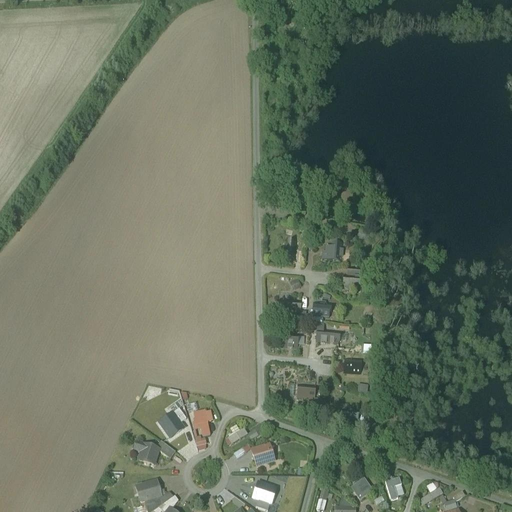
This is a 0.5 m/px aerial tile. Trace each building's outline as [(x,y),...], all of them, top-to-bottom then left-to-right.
[(333,188),(317,186),(315,199),(332,201),(333,188)] [(297,244),(285,242),(283,260),(295,261),(297,244)] [(342,246),(331,245),(329,255),(322,254),(321,262),(341,263),(342,246)] [(365,270),(349,269),(348,277),(361,279),(364,279),(365,270)] [(361,279),(348,277),(344,277),(343,290),(360,292),(361,281),(362,281),(362,280),(361,280),(361,279)] [(301,304),(284,303),(283,314),(301,316),(301,304)] [(331,305),(313,304),(312,316),(330,318),(331,305)] [(340,334),(317,332),(316,344),(339,346),(340,334)] [(298,337),(281,336),(280,349),(297,350),(298,337)] [(361,362),(344,361),(344,374),(360,375),(361,362)] [(315,388),(298,387),(297,399),(314,400),(315,388)] [(358,412),(341,411),(341,424),(357,425),(358,412)] [(178,412),(172,417),(179,427),(186,422),(178,412)] [(204,413),(197,414),(197,416),(193,416),(195,425),(192,426),(194,432),(200,430),(203,440),(209,438),(206,425),(212,424),(210,416),(206,417),(205,415),(204,415),(204,413)] [(172,417),(159,426),(170,441),(183,432),(179,427),(172,417)] [(243,432),(229,441),(232,447),(246,438),(243,432)] [(195,441),(196,449),(205,447),(204,442),(200,442),(200,440),(195,441)] [(175,454),(161,444),(155,451),(159,452),(158,453),(170,462),(175,454)] [(155,451),(136,445),(134,451),(142,453),(139,463),(154,467),(158,453),(159,452),(155,451)] [(270,448),(251,453),(256,469),(274,463),(270,448)] [(243,450),(233,457),(237,462),(246,455),(243,450)] [(392,483),(391,478),(384,480),(391,503),(398,500),(394,489),(392,483)] [(399,480),(392,483),(394,489),(401,487),(399,480)] [(364,481),(355,487),(358,491),(354,494),(360,502),(372,493),(364,481)] [(156,483),(144,487),(136,490),(140,505),(141,505),(160,499),(161,499),(159,494),(162,493),(160,488),(158,489),(156,483)] [(267,511),(276,492),(257,486),(253,501),(258,503),(255,510),(262,511),(267,511)] [(440,498),(432,488),(428,491),(435,501),(440,498)] [(464,495),(454,501),(457,506),(467,500),(464,495)] [(160,499),(141,505),(142,511),(155,511),(163,507),(160,499)] [(173,500),(163,507),(165,508),(162,511),(168,511),(170,511),(171,511),(178,503),(173,500)]
